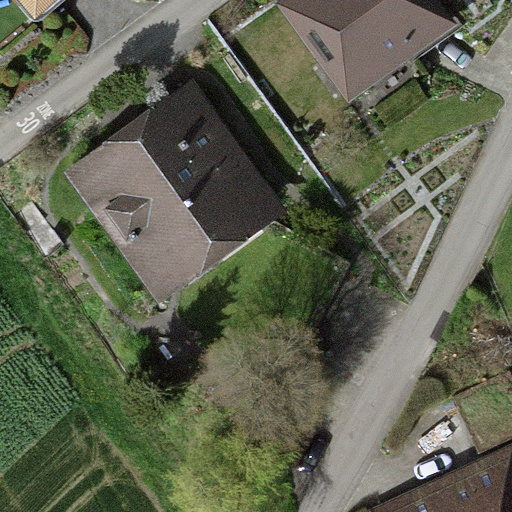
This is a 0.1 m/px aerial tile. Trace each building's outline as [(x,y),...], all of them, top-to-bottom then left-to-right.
[(5,0),(39,39),(85,0),(5,0)] [(433,0),(315,0),(283,24),(355,120),(463,39),(433,0)] [(200,97),(70,187),(162,318),(291,228),(200,97)] [(511,374),(509,367),(450,396),(478,451),(511,434),(511,374)] [(398,511),(511,511),(511,483),(502,463),(398,511)]
